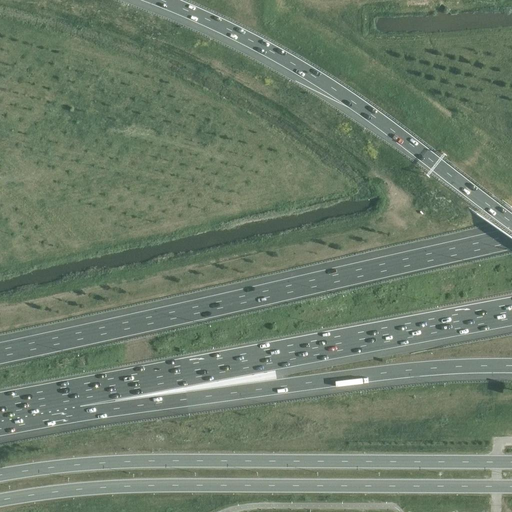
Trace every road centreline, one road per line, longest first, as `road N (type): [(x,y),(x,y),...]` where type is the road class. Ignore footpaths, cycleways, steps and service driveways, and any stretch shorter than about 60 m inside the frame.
road 1 (motorway): [(511,237),(0,353)]
road 2 (tertiary): [(511,459),(126,458),(0,472)]
road 3 (tertiary): [(0,503),(120,490),(511,489)]
road 4 (motorway): [(77,392),(511,310)]
road 5 (motorway): [(77,392),(277,386),(511,365)]
road 6 (motorway): [(152,0),(208,20),(333,91),(511,224)]
